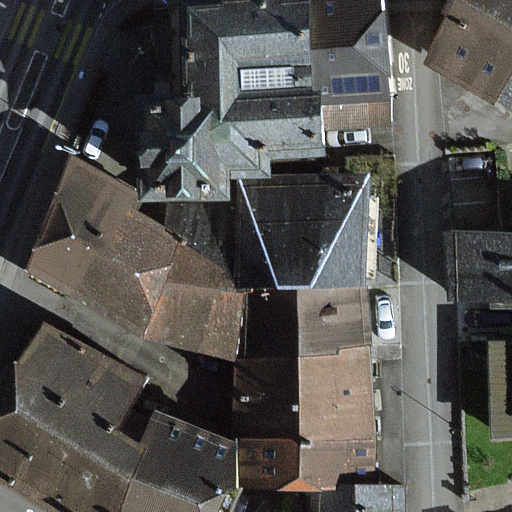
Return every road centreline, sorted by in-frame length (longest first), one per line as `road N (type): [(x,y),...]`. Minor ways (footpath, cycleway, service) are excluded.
road 1 (residential): [(434,511),(414,0)]
road 2 (primary): [(0,154),(62,0)]
